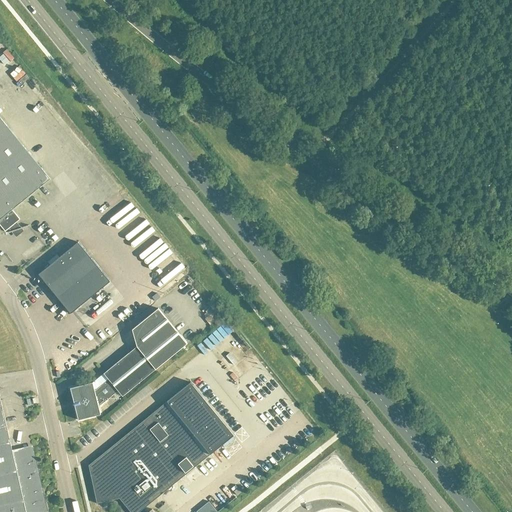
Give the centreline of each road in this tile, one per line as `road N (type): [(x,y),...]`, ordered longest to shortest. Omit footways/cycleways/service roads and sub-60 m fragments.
road 1 (primary): [(473,511),(55,0)]
road 2 (primary): [(27,0),(444,511)]
road 3 (unclassified): [(511,291),(312,157),(111,0)]
road 4 (unknown): [(62,470),(192,373),(217,382),(260,444)]
road 5 (unclassified): [(73,511),(35,330),(0,282)]
road 6 (unknown): [(87,205),(119,244),(131,281),(123,295),(39,351)]
road 7 (unknown): [(0,90),(87,205)]
